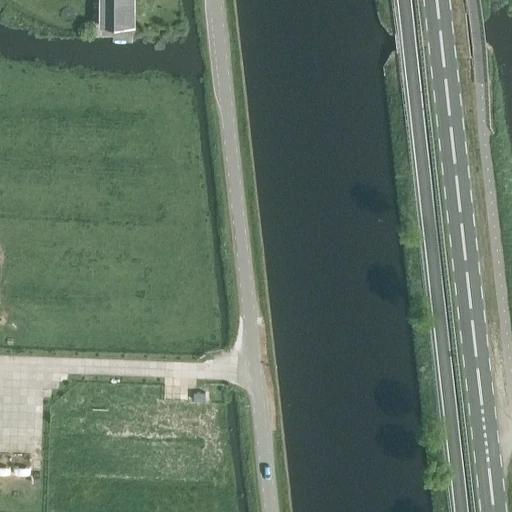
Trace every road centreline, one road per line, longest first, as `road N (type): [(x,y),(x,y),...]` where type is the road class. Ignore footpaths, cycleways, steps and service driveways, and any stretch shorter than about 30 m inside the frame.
road 1 (primary): [(493,511),(437,0)]
road 2 (unclassified): [(270,511),(216,0)]
